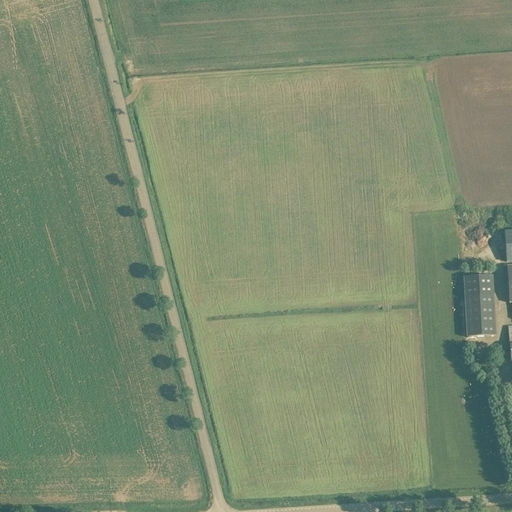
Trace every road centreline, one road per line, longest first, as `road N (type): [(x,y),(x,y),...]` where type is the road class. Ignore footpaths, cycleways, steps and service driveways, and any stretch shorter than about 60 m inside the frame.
road 1 (unclassified): [(221,511),(93,0)]
road 2 (unclassified): [(309,511),(511,500)]
